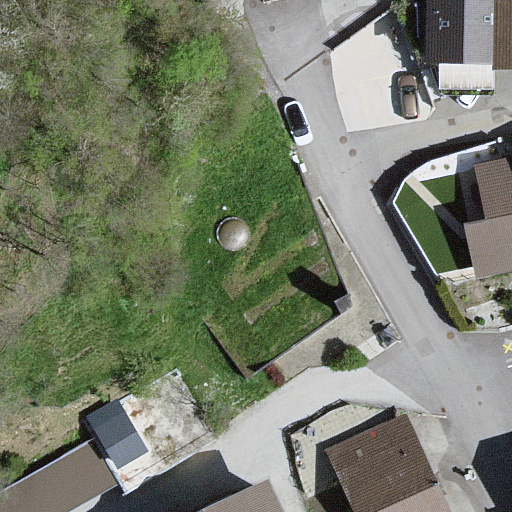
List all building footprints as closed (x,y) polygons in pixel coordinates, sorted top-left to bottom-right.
[(503,0),(421,0),(419,68),(491,73),(503,0)] [(511,0),(503,0),(491,73),(511,74),(511,0)] [(186,280),(243,377),(348,306),(287,143),(211,215),(186,280)] [(511,160),(461,171),(472,221),(457,224),(471,286),(511,277),(511,160)] [(117,398),(87,416),(119,469),(149,451),(117,398)] [(441,511),(405,423),(321,457),(342,511),(441,511)] [(0,493),(0,511),(70,511),(119,484),(93,439),(0,493)] [(265,511),(255,489),(204,511),(265,511)]
